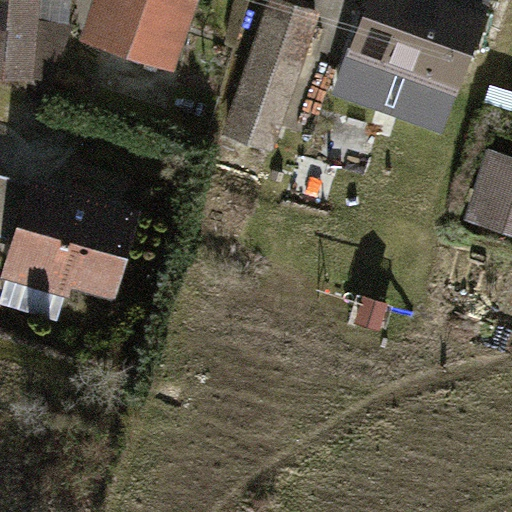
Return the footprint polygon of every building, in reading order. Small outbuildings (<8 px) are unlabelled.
[(0,0),(0,79),(42,83),(48,0),(0,0)] [(205,0),(97,0),(88,30),(185,62),(205,0)] [(329,18),(280,0),(274,0),(223,136),(376,193),(388,160),(289,123),(329,18)] [(494,0),(367,0),(336,94),(451,132),(494,0)] [(511,152),(492,146),(469,214),(511,228),(511,152)] [(154,208),(41,177),(14,276),(127,307),(154,208)]
